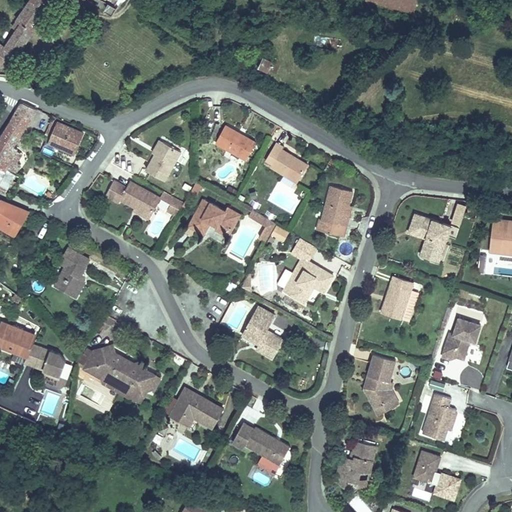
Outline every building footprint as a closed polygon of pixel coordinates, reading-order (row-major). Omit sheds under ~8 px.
[(28,0),(26,3),(42,14),(43,15),(53,0),(28,0)] [(100,0),(107,4),(103,10),(111,15),(116,8),(112,6),(115,0),(100,0)] [(412,19),(416,0),(368,0),(366,7),(412,19)] [(42,14),(26,3),(15,19),(19,22),(6,42),(6,44),(4,46),(0,44),(0,65),(5,69),(42,14)] [(265,73),(269,62),(260,57),(254,68),(265,73)] [(22,103),(0,137),(0,165),(10,172),(21,155),(10,148),(34,110),(22,103)] [(249,138),(219,119),(207,138),(238,156),(249,138)] [(81,134),(56,123),(46,143),(72,154),(81,134)] [(145,150),(155,134),(148,131),(139,145),(145,150)] [(172,146),(155,134),(145,150),(135,164),(154,177),(172,146)] [(281,145),(271,138),(259,158),(267,163),(295,183),(305,162),(280,148),(281,145)] [(0,188),(5,191),(15,175),(10,172),(0,165),(0,188)] [(115,179),(102,172),(92,187),(107,198),(112,191),(126,201),(142,211),(152,193),(118,173),(115,179)] [(344,183),(320,179),(314,215),(310,214),(309,227),(339,232),(344,199),(341,198),(344,183)] [(164,200),(169,193),(157,186),(152,193),(164,200)] [(170,212),(178,198),(169,193),(164,200),(160,207),(170,212)] [(217,208),(196,196),(180,221),(190,226),(196,216),(206,224),(207,220),(213,223),(227,231),(237,212),(221,202),(217,208)] [(0,226),(12,233),(25,211),(0,200),(0,226)] [(142,211),(126,201),(123,206),(139,216),(142,211)] [(472,216),(475,204),(465,202),(462,212),(472,216)] [(258,236),(264,227),(268,219),(246,207),(243,213),(258,222),(252,232),(258,236)] [(449,224),(411,210),(403,231),(418,236),(414,246),(415,247),(437,255),(449,224)] [(206,224),(196,216),(190,226),(202,231),(206,224)] [(511,219),(489,217),(485,251),(502,252),(502,245),(511,246),(511,219)] [(282,227),(268,219),(264,227),(278,235),(282,227)] [(227,231),(213,223),(210,231),(222,238),(227,231)] [(301,256),(308,245),(293,236),(286,246),(301,256)] [(87,254),(63,241),(51,259),(58,264),(48,284),(65,295),(65,294),(77,272),(87,254)] [(437,255),(415,247),(412,252),(435,261),(437,255)] [(283,291),(302,256),(291,249),(270,283),(283,291)] [(327,272),(302,256),(283,291),(297,300),(308,283),(318,289),(327,272)] [(484,258),(477,258),(476,266),(483,267),(484,258)] [(84,277),(77,272),(65,294),(73,298),(84,277)] [(406,282),(386,276),(374,314),(395,320),(395,319),(402,321),(406,307),(399,305),(406,282)] [(269,311),(252,300),(234,329),(249,340),(247,344),(268,357),(280,336),(262,326),(269,311)] [(472,339),(477,322),(448,313),(442,329),(446,330),(439,353),(447,356),(449,350),(451,350),(453,354),(461,356),(467,337),(472,339)] [(0,323),(0,344),(5,347),(9,337),(20,342),(16,352),(26,356),(39,328),(4,314),(0,323)] [(9,337),(5,347),(16,352),(20,342),(9,337)] [(104,342),(85,348),(93,374),(94,377),(107,372),(129,385),(131,396),(139,399),(143,391),(152,374),(147,372),(126,361),(107,351),(104,342)] [(62,364),(58,356),(33,343),(26,356),(24,361),(41,370),(44,371),(42,374),(54,380),(62,364)] [(93,374),(85,348),(75,364),(93,374)] [(391,359),(370,352),(361,376),(369,382),(363,397),(371,411),(388,399),(381,386),(384,377),(391,359)] [(138,357),(126,361),(147,372),(145,362),(138,357)] [(511,367),(511,358),(506,357),(503,364),(511,367)] [(60,375),(67,378),(71,363),(64,361),(60,375)] [(107,372),(94,377),(93,381),(123,396),(131,396),(129,385),(107,372)] [(159,377),(152,374),(143,391),(155,386),(159,377)] [(369,382),(361,376),(357,387),(363,397),(369,382)] [(393,380),(384,377),(381,386),(388,399),(371,411),(375,417),(398,404),(391,388),(393,380)] [(160,412),(173,420),(179,410),(190,416),(206,427),(217,407),(176,384),(160,412)] [(445,425),(446,420),(450,421),(454,409),(452,406),(445,404),(448,395),(432,390),(420,430),(441,436),(445,425)] [(190,416),(179,410),(173,420),(184,426),(190,416)] [(244,428),(234,420),(223,440),(234,448),(237,443),(271,463),(283,444),(247,423),(244,428)] [(337,479),(345,481),(349,472),(355,471),(364,470),(370,449),(345,442),(340,458),(330,456),(325,476),(337,479)] [(431,451),(417,447),(409,472),(432,480),(429,489),(449,495),(455,475),(435,468),(434,472),(429,471),(430,467),(432,460),(428,459),(431,451)] [(368,471),(364,470),(349,472),(345,481),(344,487),(360,493),(368,471)] [(151,477),(141,472),(136,480),(146,486),(151,477)] [(337,479),(325,476),(323,481),(333,492),(337,479)] [(211,511),(187,496),(176,511),(211,511)]
